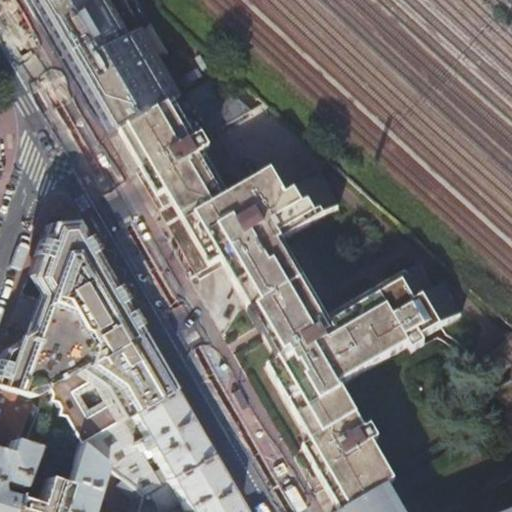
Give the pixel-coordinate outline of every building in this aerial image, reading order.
[(26,0),(48,37),(61,60),(141,13),(133,0),(26,0)] [(87,104),(107,139),(179,97),(158,62),(167,57),(141,13),(61,60),(87,104)] [(107,139),(131,180),(138,177),(151,169),(210,270),(221,264),(224,270),(255,322),(265,316),(275,333),(265,339),(278,363),(267,370),(310,445),(301,450),(318,478),(326,474),(348,511),(393,485),(371,446),(377,442),(370,429),(363,433),(338,389),(407,349),(410,355),(424,346),(421,341),(460,318),(443,287),(435,292),(421,268),(391,285),(395,292),(382,300),(378,292),(328,320),(320,307),(314,310),(308,301),(315,297),(290,256),(284,259),(280,253),(286,249),(282,242),(339,209),(322,179),(314,184),(299,159),(250,187),(217,131),(265,103),(226,69),(179,97),(107,139)] [(199,284),(224,270),(221,264),(210,270),(151,169),(138,177),(199,284)] [(84,368),(133,339),(122,322),(115,320),(110,312),(111,307),(112,303),(69,229),(47,227),(36,257),(46,272),(39,291),(28,320),(16,326),(9,332),(0,355),(0,393),(23,402),(25,403),(45,391),(84,368)] [(138,349),(133,339),(84,368),(45,391),(48,394),(45,400),(52,403),(55,408),(54,415),(60,417),(77,446),(118,423),(127,417),(165,396),(162,390),(149,368),(142,367),(136,357),(138,349)] [(511,415),(511,343),(500,353),(506,359),(511,364),(511,384),(500,391),(492,396),(511,415)] [(511,364),(506,359),(500,391),(511,384),(511,364)] [(9,511),(13,502),(29,450),(21,447),(34,410),(23,402),(0,393),(0,440),(5,442),(2,449),(0,456),(0,455),(0,511),(9,511)] [(168,394),(165,396),(127,417),(139,438),(129,443),(118,423),(77,446),(102,466),(120,481),(139,497),(146,493),(156,488),(136,454),(145,449),(165,483),(206,459),(189,430),(168,394)] [(88,511),(102,466),(77,446),(64,488),(56,511),(88,511)] [(236,511),(206,459),(165,483),(156,488),(146,493),(155,511),(163,511),(178,504),(182,511),(236,511)] [(41,480),(32,507),(36,509),(45,482),(41,480)] [(134,511),(139,497),(120,481),(117,485),(133,499),(129,511),(134,511)] [(56,511),(64,488),(45,482),(36,509),(32,507),(26,506),(24,511),(56,511)] [(410,511),(393,485),(348,511),(346,511),(410,511)] [(24,511),(26,506),(13,502),(9,511),(24,511)]
